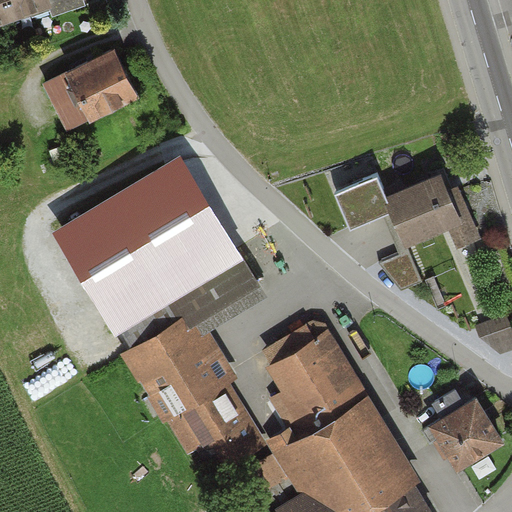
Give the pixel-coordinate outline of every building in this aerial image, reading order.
[(0,0),(0,18),(48,2),(53,16),(84,4),(82,0),(0,0)] [(134,91),(113,49),(46,82),(68,125),(134,91)] [(170,166),(64,230),(136,348),(128,353),(188,450),(199,443),(212,466),(253,441),(180,321),(250,279),(232,250),(224,255),(170,166)] [(450,194),(441,174),(405,190),(402,183),(386,190),(378,172),(336,191),(351,226),(392,208),(406,240),(449,222),(459,246),(479,237),(459,191),(450,194)] [(423,280),(410,248),(379,262),(402,289),(423,280)] [(511,327),(507,315),(474,328),(502,350),(511,346),(511,327)] [(434,511),(318,319),(265,351),(306,418),(264,443),(295,495),(266,511),(434,511)] [(500,447),(468,393),(423,420),(456,473),(500,447)]
